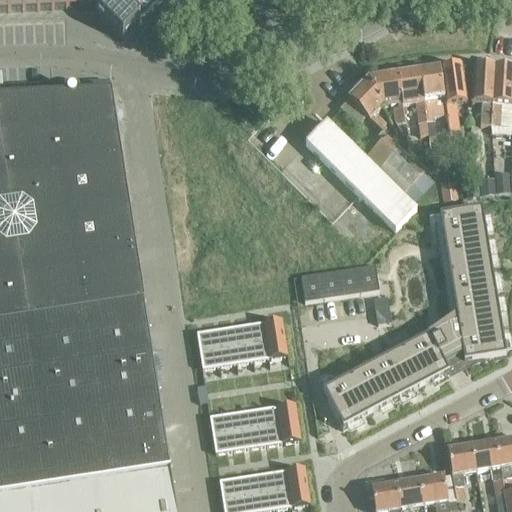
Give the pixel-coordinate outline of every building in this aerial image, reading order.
[(0,0),(0,15),(68,12),(68,11),(68,10),(78,0),(86,8),(89,10),(95,10),(95,11),(96,11),(96,16),(95,17),(122,44),(140,25),(113,0),(0,0)] [(160,5),(153,0),(113,0),(140,25),(160,5)] [(481,129),(492,130),(495,72),(488,71),(487,68),(479,68),(477,71),(474,71),(471,107),(483,108),(481,129)] [(441,72),(448,119),(451,136),(460,135),(456,108),(468,106),(462,69),(441,72)] [(491,138),(511,139),(511,138),(511,71),(511,70),(504,69),(502,72),(495,72),(492,130),(491,138)] [(420,75),(429,139),(437,138),(435,121),(448,119),(441,72),(420,75)] [(399,78),(404,110),(416,108),(421,140),(429,139),(420,75),(399,78)] [(379,81),(383,113),(397,111),(398,115),(395,115),(396,126),(400,130),(403,139),(408,139),(407,129),(404,110),(399,78),(379,81)] [(367,121),(383,137),(386,133),(384,132),(387,129),(379,122),(377,124),(374,122),(383,113),(379,81),(368,83),(364,87),(360,86),(353,92),(355,97),(349,103),(349,104),(367,121)] [(0,329),(143,307),(110,96),(78,98),(78,96),(77,94),(76,93),(74,92),(73,92),(71,92),(70,92),(68,92),(67,93),(66,94),(65,96),(64,97),(64,99),(0,102),(0,329)] [(361,127),(367,121),(349,104),(340,113),(355,127),(361,127)] [(412,210),(365,165),(326,126),(305,148),(360,201),(359,202),(395,237),(416,215),(412,210)] [(378,152),(365,165),(412,210),(438,202),(437,189),(383,137),(373,147),(378,152)] [(509,177),(495,178),(496,194),(510,193),(509,177)] [(494,182),(479,183),(480,196),(495,195),(494,182)] [(457,198),(456,186),(440,188),(442,200),(457,198)] [(456,324),(322,396),(342,433),(448,377),(447,375),(464,367),(506,360),(482,212),(439,219),(456,324)] [(375,269),(301,281),(305,306),(364,297),(379,295),(375,269)] [(0,502),(170,476),(143,307),(0,329),(0,502)] [(281,324),(264,327),(270,364),(287,361),(281,324)] [(270,364),(264,327),(248,330),(253,366),(270,364)] [(253,366),(248,330),(231,332),(236,369),(253,366)] [(236,369),(231,332),(214,335),(219,372),(236,369)] [(219,372),(214,335),(197,338),(203,374),(219,372)] [(300,446),(295,409),(278,412),(283,448),(300,446)] [(283,448),(278,412),(261,414),(266,451),(283,448)] [(266,451),(261,414),(244,417),(249,453),(266,451)] [(249,453),(244,417),(227,419),(233,456),(249,453)] [(233,456),(227,419),(210,422),(216,458),(233,456)] [(511,443),(495,446),(504,496),(511,494),(511,483),(510,470),(511,469),(511,443)] [(495,446),(472,450),(476,476),(491,474),(493,486),(497,511),(506,511),(504,496),(495,446)] [(447,454),(451,479),(455,504),(465,503),(461,479),(476,476),(472,450),(447,454)] [(310,509),(304,473),(287,476),(293,511),(310,509)] [(0,511),(175,511),(170,476),(0,502),(0,511)] [(290,511),(293,511),(287,476),(270,478),(275,511),(290,511)] [(275,511),(270,478),(253,481),(258,511),(275,511)] [(451,479),(419,485),(423,510),(436,508),(436,511),(449,511),(449,506),(455,504),(451,479)] [(258,511),(253,481),(237,483),(240,511),(258,511)] [(240,511),(237,483),(220,486),(223,511),(240,511)] [(396,489),(399,511),(410,511),(411,511),(423,510),(419,485),(418,485),(405,487),(396,489)] [(375,487),(366,489),(367,495),(368,503),(373,502),(374,508),(374,511),(399,511),(396,489),(385,490),(384,486),(375,487)]
